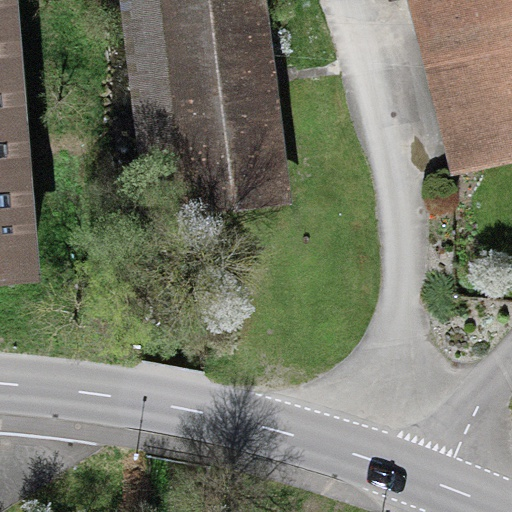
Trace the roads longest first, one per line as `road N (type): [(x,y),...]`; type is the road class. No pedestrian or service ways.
road 1 (tertiary): [(0,381),(212,412),(455,489)]
road 2 (residential): [(511,352),(469,430),(455,489)]
